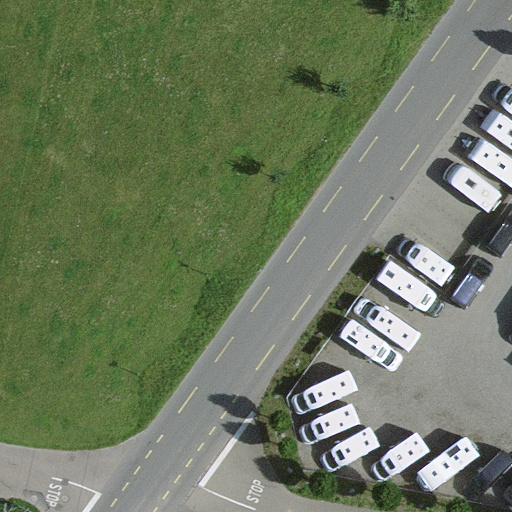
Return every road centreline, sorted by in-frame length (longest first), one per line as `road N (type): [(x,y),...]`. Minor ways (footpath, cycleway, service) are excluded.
road 1 (residential): [(496,0),(150,495)]
road 2 (unclassified): [(150,495),(0,467)]
